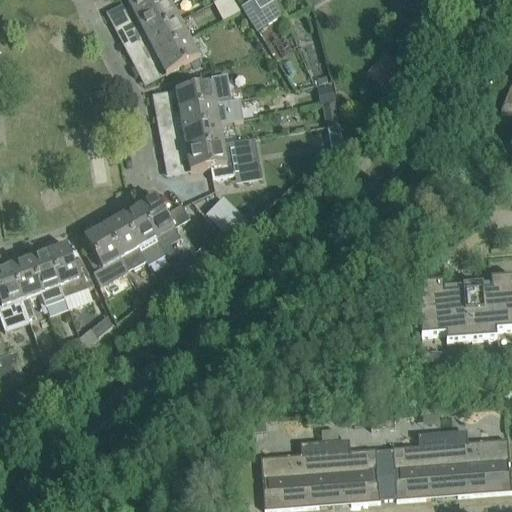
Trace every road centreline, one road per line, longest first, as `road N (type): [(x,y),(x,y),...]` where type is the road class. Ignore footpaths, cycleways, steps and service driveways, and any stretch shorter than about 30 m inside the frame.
road 1 (secondary): [(0,506),(333,219),(413,125),(468,35),(478,0)]
road 2 (residential): [(148,181),(134,99),(83,0)]
